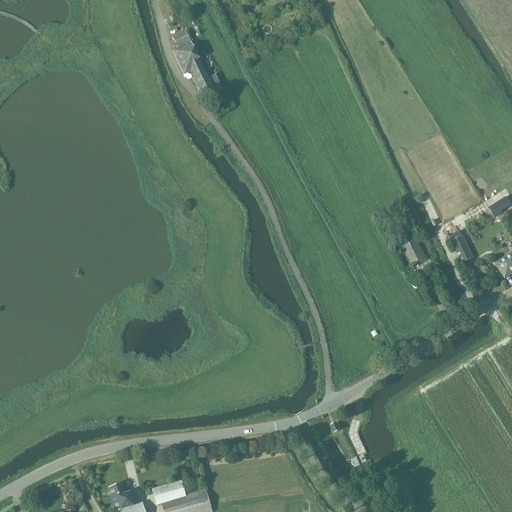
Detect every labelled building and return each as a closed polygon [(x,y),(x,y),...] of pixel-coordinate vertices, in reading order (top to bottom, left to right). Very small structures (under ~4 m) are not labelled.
[(177,49),(172,51),(183,75),(190,72),(202,98),(213,93),(220,90),(214,76),(207,79),(185,32),(172,38),(177,49)] [(500,212),(496,204),(488,209),(494,218),(501,213),(500,212)] [(459,232),(449,237),(451,242),(461,237),(459,232)] [(461,237),(451,242),(462,264),(472,259),(461,237)] [(426,259),(417,241),(401,249),(411,267),(426,259)] [(511,252),(495,263),(504,279),(511,273),(511,252)] [(334,434),(340,431),(336,424),(331,426),(334,434)] [(126,494),(123,483),(109,487),(116,511),(117,510),(117,511),(145,511),(143,503),(134,506),(130,493),(126,494)] [(162,511),(211,511),(205,491),(185,497),(180,483),(151,491),(156,506),(160,505),(162,511)]
